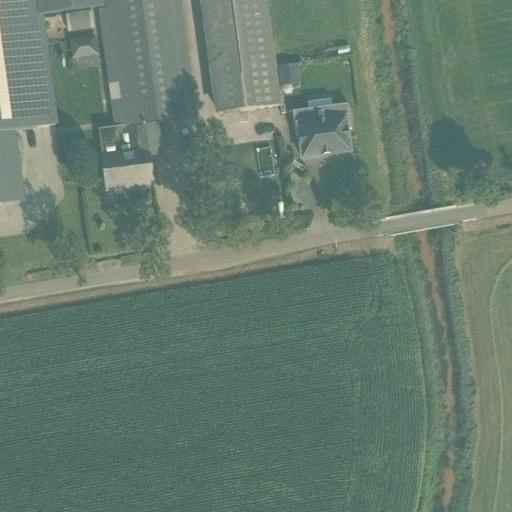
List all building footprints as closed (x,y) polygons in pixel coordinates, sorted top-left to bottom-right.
[(179,0),(40,0),(42,14),(98,6),(114,129),(111,129),(111,130),(99,132),(103,160),(102,160),(106,192),(124,190),(124,187),(152,183),(148,158),(163,156),(158,124),(196,119),(179,0)] [(202,0),(219,116),(276,108),(261,0),(202,0)] [(297,66),(279,69),(281,87),(299,84),(297,66)] [(308,111),(292,113),(295,139),(299,138),(302,160),(322,157),(322,158),(330,157),(330,156),(350,154),(347,131),(350,131),(347,106),(331,108),(330,101),(307,104),(308,111)] [(22,188),(14,132),(0,134),(0,205),(0,206),(1,205),(2,205),(3,204),(4,204),(5,203),(6,203),(7,202),(8,202),(9,201),(10,201),(10,200),(11,200),(11,199),(12,199),(13,198),(14,198),(14,197),(15,197),(15,196),(16,196),(16,195),(17,195),(17,194),(18,194),(18,193),(19,192),(20,191),(20,190),(21,190),(21,189),(21,188),(22,188)]
